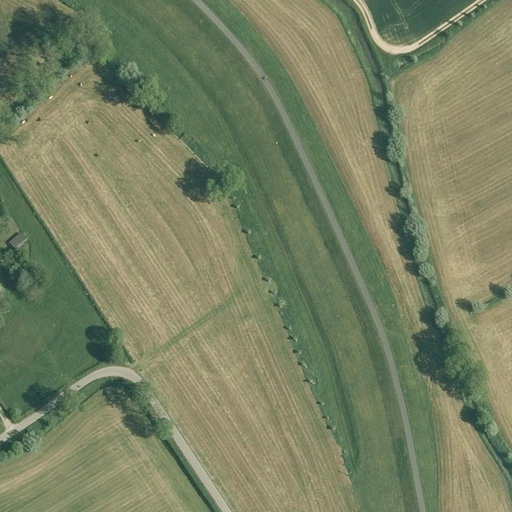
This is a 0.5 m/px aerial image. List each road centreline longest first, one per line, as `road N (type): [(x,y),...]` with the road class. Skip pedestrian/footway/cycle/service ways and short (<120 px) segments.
road 1 (unclassified): [(226,511),(127,374),(89,379),(0,441)]
road 2 (track): [(356,0),(374,36),(399,50),(481,0)]
